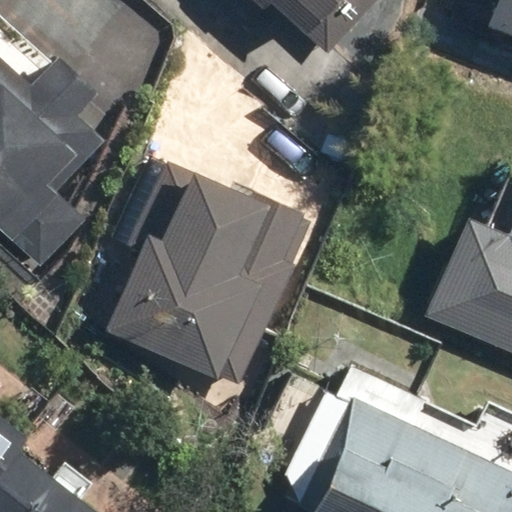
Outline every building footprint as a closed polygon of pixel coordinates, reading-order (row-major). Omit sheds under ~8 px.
[(259,0),(321,58),(375,0),(259,0)] [(511,0),(484,0),(475,26),(511,40),(511,0)] [(0,66),(0,235),(35,269),(84,217),(54,190),(102,140),(70,110),(89,90),(50,54),(20,85),(0,66)] [(88,327),(236,387),(306,214),(159,154),(88,327)] [(459,215),(416,316),(511,356),(511,203),(500,232),(459,215)] [(419,398),(343,363),(327,397),(339,402),(287,511),(511,511),(511,468),(408,421),(419,398)] [(0,511),(87,511),(8,451),(20,436),(0,421),(0,511)]
